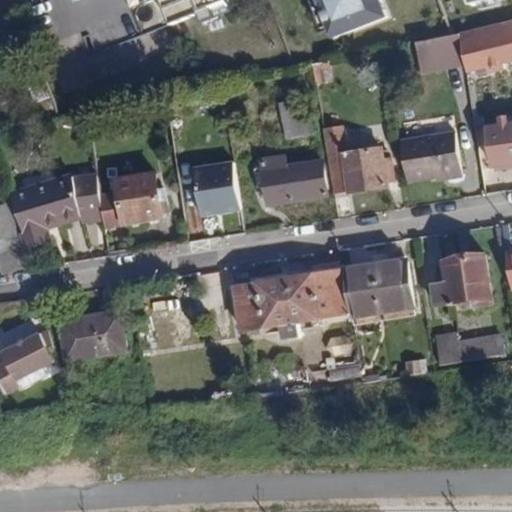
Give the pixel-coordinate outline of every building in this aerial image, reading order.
[(164,0),(173,22),(199,12),(203,21),(215,17),(211,7),(228,0),(164,0)] [(228,0),(211,7),(215,17),(232,9),(228,0)] [(308,0),(325,42),(385,19),(377,0),(308,0)] [(511,0),(439,0),(453,34),(460,33),(511,20),(511,0)] [(511,60),(511,20),(489,26),(460,33),(465,65),(466,72),(486,67),(487,72),(504,68),(504,63),(511,60)] [(421,72),(465,65),(460,33),(453,34),(428,39),(417,41),(421,72)] [(27,70),(42,109),(55,104),(40,65),(27,70)] [(169,113),(166,91),(144,97),(147,109),(149,117),(169,113)] [(124,115),(147,109),(144,97),(121,102),(124,115)] [(300,119),(297,103),(284,104),(289,135),(311,131),(308,118),(300,119)] [(511,163),(511,125),(502,127),(490,128),(496,166),(511,163)] [(346,152),(342,127),(324,130),(335,194),(389,185),(388,173),(401,172),(397,150),(385,152),(385,147),(346,152)] [(462,172),(456,134),(403,142),(408,181),(462,172)] [(287,166),(285,156),(265,159),(266,166),(268,183),(271,203),(329,195),(324,161),(287,166)] [(101,195),(105,219),(105,224),(161,218),(156,173),(142,175),(140,162),(116,164),(120,193),(101,195)] [(195,216),(237,215),(236,164),(195,165),(195,216)] [(268,183),(266,166),(257,167),(259,185),(268,183)] [(401,172),(388,173),(389,185),(403,183),(401,172)] [(105,219),(101,195),(98,173),(72,176),(17,192),(32,246),(51,241),(48,230),(82,219),(83,222),(105,219)] [(29,264),(11,204),(0,207),(0,255),(5,273),(29,264)] [(376,260),(377,266),(407,261),(406,255),(376,260)] [(494,302),(486,256),(449,262),(452,283),(437,285),(440,306),(477,300),(477,305),(494,302)] [(376,260),(346,265),(347,271),(377,266),(376,260)] [(407,261),(377,266),(385,312),(417,306),(409,261),(407,261)] [(254,286),(347,271),(346,265),(253,280),(254,286)] [(354,316),(385,312),(377,266),(347,271),(353,311),(354,316)] [(353,311),(347,271),(254,286),(239,288),(246,328),(284,322),(304,319),(353,311)] [(126,349),(121,312),(62,321),(68,359),(126,349)] [(287,334),(306,332),(304,319),(284,322),(287,334)] [(459,340),(458,331),(436,334),(441,364),(506,354),(503,334),(459,340)] [(51,334),(44,337),(55,366),(60,364),(51,334)] [(55,366),(44,337),(4,354),(8,363),(0,365),(0,383),(4,394),(18,388),(15,382),(55,366)] [(421,374),(419,362),(400,365),(402,376),(421,374)] [(347,381),(345,366),(314,371),(315,385),(347,381)]
